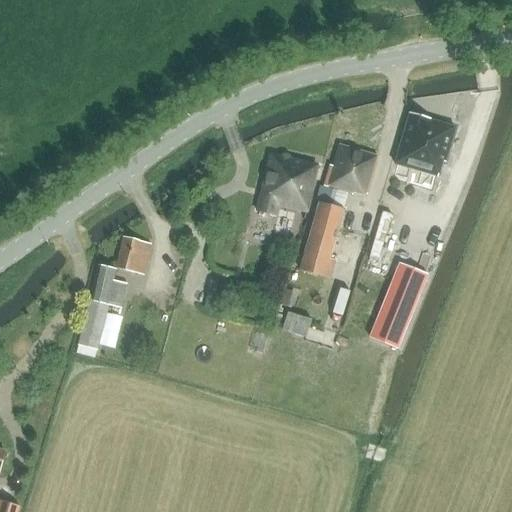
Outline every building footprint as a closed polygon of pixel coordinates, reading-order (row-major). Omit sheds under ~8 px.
[(397,152),(428,160),(439,123),(408,114),(397,152)] [(298,272),(300,272),(331,281),(336,261),(330,260),(344,211),(349,195),(352,195),(353,192),(366,196),(378,157),(340,147),(334,166),(329,165),(317,204),(298,272)] [(316,166),(269,156),(256,214),(274,218),(276,207),(305,214),(316,166)] [(362,259),(375,262),(378,263),(392,216),(377,211),(362,259)] [(150,245),(123,238),(115,270),(143,276),(150,245)] [(399,264),(369,339),(397,350),(427,276),(399,264)] [(98,266),(97,266),(89,306),(78,346),(96,351),(108,306),(121,310),(126,285),(113,282),(115,271),(98,267),(98,266)] [(205,302),(219,305),(222,282),(208,280),(205,302)] [(329,324),(339,326),(346,302),(336,299),(329,324)] [(312,320),(287,313),(281,331),(305,339),(312,320)] [(0,511),(19,511),(21,508),(0,501),(0,511)]
